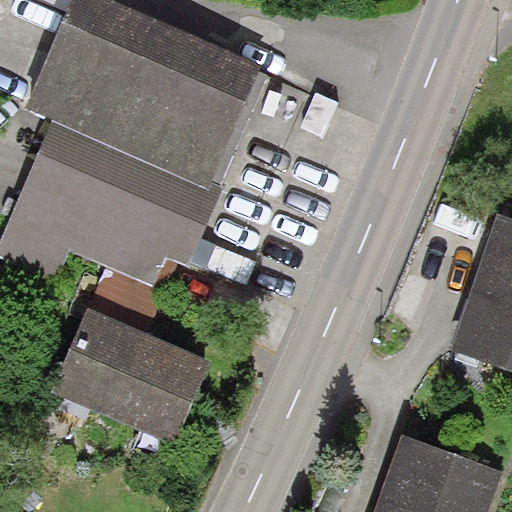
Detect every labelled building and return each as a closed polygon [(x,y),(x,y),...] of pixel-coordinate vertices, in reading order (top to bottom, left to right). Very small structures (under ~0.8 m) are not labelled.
[(112,0),(54,0),(15,85),(47,100),(209,173),(258,66),(112,0)] [(209,173),(47,100),(0,203),(0,249),(44,269),(57,239),(146,279),(165,237),(177,242),(209,173)] [(511,222),(492,217),(451,350),(511,368),(511,389),(510,396),(511,396),(511,222)] [(70,303),(40,373),(153,421),(183,351),(70,303)] [(392,438),(372,511),(469,511),(483,462),(392,438)]
